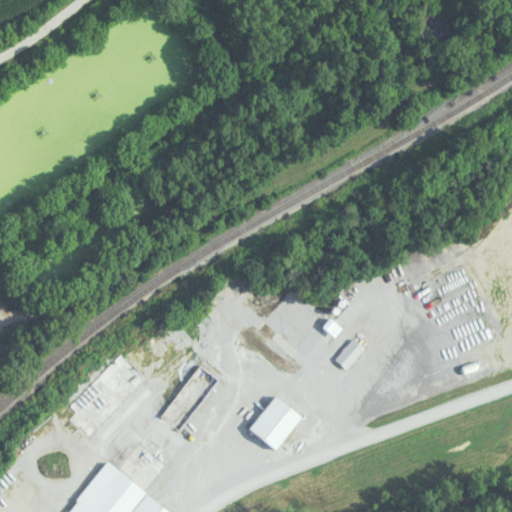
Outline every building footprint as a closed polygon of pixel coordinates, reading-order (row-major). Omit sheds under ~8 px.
[(457,265),(469,262),(467,253),(466,254),(463,245),(436,252),(439,261),(455,257),(457,265)] [(333,357),(345,367),(363,346),(352,336),(333,357)] [(87,436),(146,376),(121,350),(67,404),(74,410),(67,416),(87,436)] [(179,429),(218,375),(198,360),(160,414),(179,429)] [(301,413),(274,393),(248,427),(275,447),(301,413)] [(172,511),(144,491),(167,462),(138,440),(117,467),(106,459),(64,511),(172,511)]
